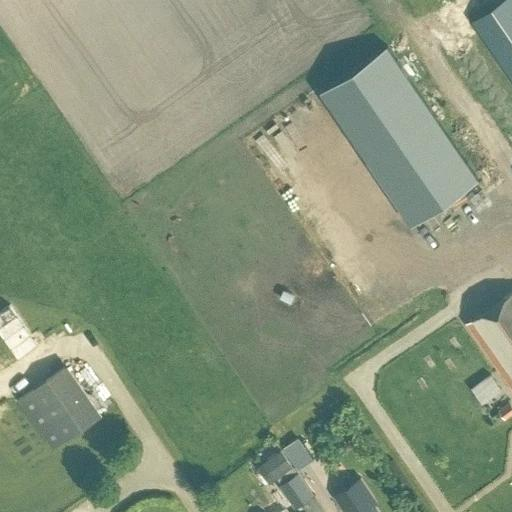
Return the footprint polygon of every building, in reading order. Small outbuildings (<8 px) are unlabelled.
[(511,0),(503,0),(473,21),(511,77),(511,0)] [(0,159),(22,146),(9,126),(0,131),(0,159)] [(511,289),(466,322),(511,387),(511,289)] [(65,297),(42,312),(52,327),(75,312),(65,297)] [(18,396),(52,446),(98,414),(64,364),(18,396)] [(511,403),(510,401),(499,409),(506,418),(511,413),(511,403)] [(264,460),(277,477),(295,465),(282,447),(264,460)] [(281,482),(297,506),(316,494),(300,470),(281,482)] [(379,511),(372,501),(377,499),(362,476),(335,494),(347,511),(379,511)]
